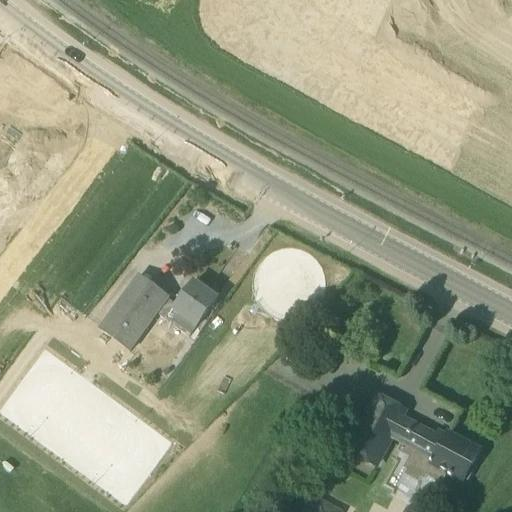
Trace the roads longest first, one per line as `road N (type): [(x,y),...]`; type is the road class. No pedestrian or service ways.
road 1 (tertiary): [(511,312),(297,201),(134,104)]
road 2 (unclassified): [(0,285),(134,104)]
road 3 (tertiary): [(134,104),(0,10)]
